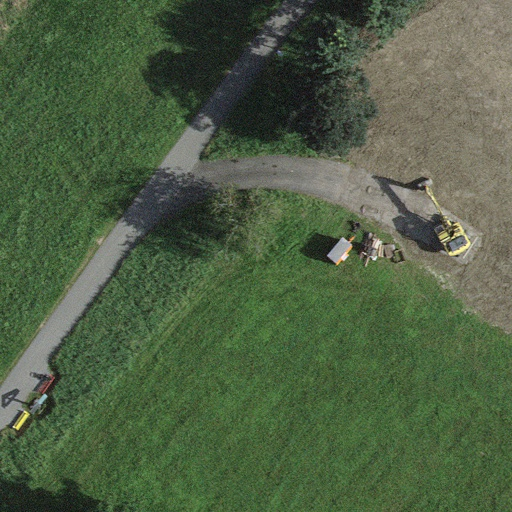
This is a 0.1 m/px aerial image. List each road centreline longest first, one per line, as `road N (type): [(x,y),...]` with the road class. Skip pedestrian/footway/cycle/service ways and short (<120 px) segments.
road 1 (track): [(0,401),(302,0)]
road 2 (track): [(511,279),(336,188),(261,176),(157,189)]
